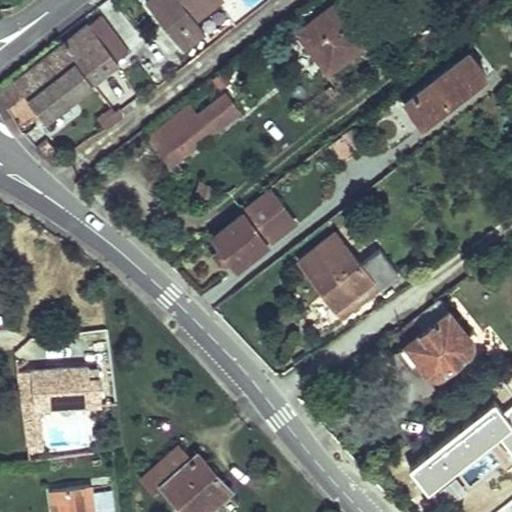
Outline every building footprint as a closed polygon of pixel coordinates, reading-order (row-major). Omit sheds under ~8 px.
[(145,0),(145,1),(181,48),(202,30),(193,18),(188,12),(203,0),(145,0)] [(203,0),(188,12),(193,18),(215,0),(203,0)] [(460,0),(459,0),(440,0),(448,10),(460,0)] [(336,5),(299,33),(330,73),(356,52),(351,47),(362,39),(336,5)] [(89,25),(63,44),(92,82),(118,63),(117,60),(127,55),(101,21),(91,27),(89,25)] [(366,44),(362,39),(351,47),(356,52),(366,44)] [(180,60),(183,65),(206,47),(202,43),(180,60)] [(63,44),(0,92),(0,94),(6,104),(23,91),(32,102),(45,119),(92,82),(63,44)] [(464,52),(400,100),(411,114),(418,109),(423,116),(479,73),(464,52)] [(23,91),(6,104),(12,116),(32,102),(23,91)] [(179,103),(144,130),(171,163),(238,111),(225,93),(191,119),(179,103)] [(418,109),(411,114),(416,121),(423,116),(418,109)] [(113,118),(106,110),(99,116),(108,127),(114,124),(120,119),(121,116),(119,113),(113,118)] [(348,133),(334,143),(344,159),(359,149),(348,133)] [(43,138),(36,146),(38,148),(44,154),(54,163),(62,157),(43,138)] [(256,199),(242,210),(246,216),(216,239),(222,246),(215,252),(222,261),(229,256),(238,266),(296,224),(269,189),(256,199)] [(337,234),(300,263),(342,318),(398,273),(380,251),(361,264),(337,234)] [(404,345),(397,350),(408,364),(419,356),(431,371),(435,374),(440,373),(470,350),(473,344),(471,338),(449,309),(445,312),(438,301),(396,334),(404,345)] [(89,367),(18,371),(25,424),(37,423),(36,408),(102,405),(101,377),(89,378),(89,367)] [(493,402),(409,467),(427,490),(497,436),(511,455),(511,454),(511,405),(502,413),(493,402)] [(38,444),(37,423),(25,424),(28,444),(38,444)] [(182,445),(143,478),(156,493),(165,486),(187,511),(206,511),(232,490),(201,455),(193,459),(182,445)] [(110,511),(107,483),(91,485),(94,511),(110,511)] [(94,511),(91,485),(52,490),(55,511),(94,511)]
